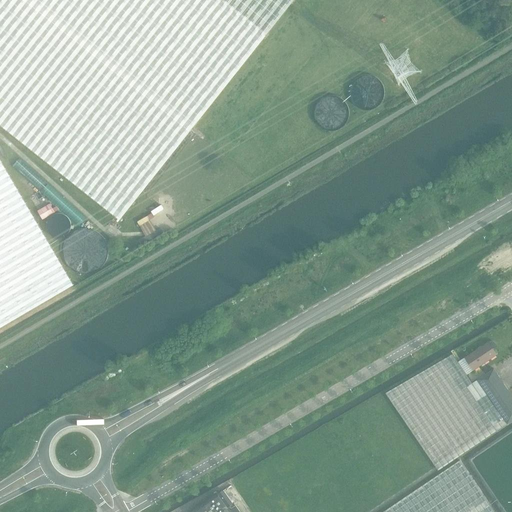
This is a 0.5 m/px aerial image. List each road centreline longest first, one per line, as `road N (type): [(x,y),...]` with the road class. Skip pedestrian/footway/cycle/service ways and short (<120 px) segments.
road 1 (unclassified): [(0,346),(511,44)]
road 2 (unclassified): [(510,287),(127,511)]
road 3 (primary): [(187,386),(511,201)]
